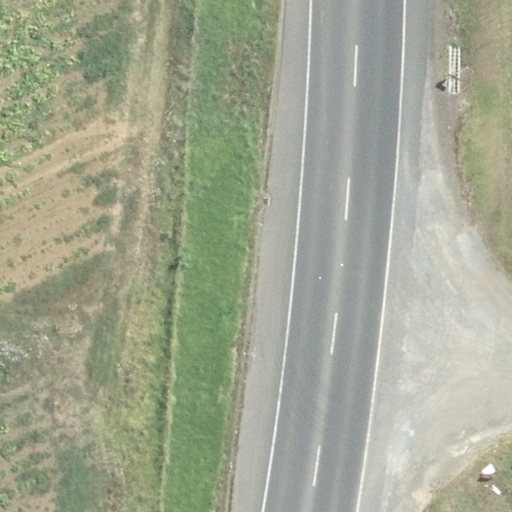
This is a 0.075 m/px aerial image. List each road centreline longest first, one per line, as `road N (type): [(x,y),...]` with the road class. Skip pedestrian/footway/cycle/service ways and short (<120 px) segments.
road 1 (trunk): [(511,152),(438,191),(343,207),(248,192),(163,147),(97,78),(60,0)]
road 2 (trunk): [(314,511),(343,314),(363,0)]
